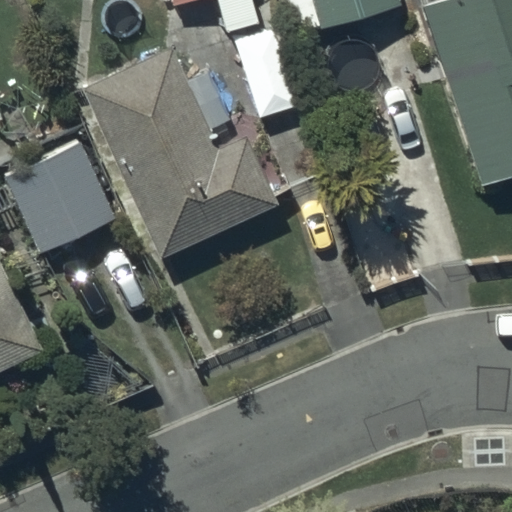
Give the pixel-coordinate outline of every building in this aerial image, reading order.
[(286,0),(291,19),(360,0),(286,0)] [(511,0),(420,0),(475,167),(511,154),(511,0)] [(166,31),(74,74),(154,246),(272,192),(268,184),(286,175),(256,111),(212,131),(166,31)] [(111,204),(74,128),(0,163),(37,240),(111,204)] [(0,354),(36,337),(0,262),(0,354)]
